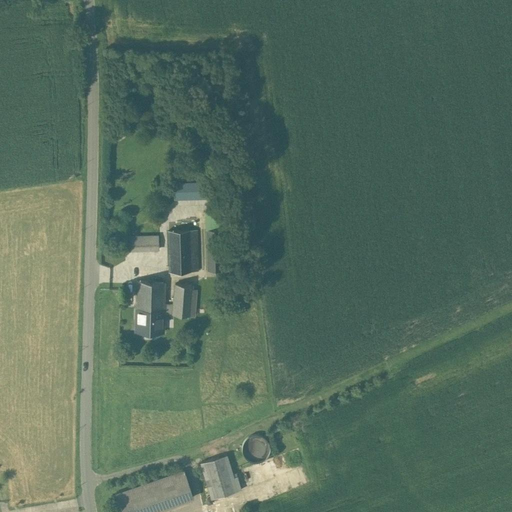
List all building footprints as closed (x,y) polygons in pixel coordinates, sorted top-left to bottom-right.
[(206,197),(205,182),(173,183),(173,198),(206,197)] [(220,228),(206,229),(207,270),(222,269),(220,228)] [(196,229),(167,230),(169,271),(197,270),(196,229)] [(158,235),(124,237),(125,250),(158,248),(158,235)] [(165,281),(138,281),(136,330),(163,331),(164,311),(164,302),(165,281)] [(174,303),(164,302),(164,311),(173,312),(173,314),(190,315),(192,284),(175,283),(174,303)] [(262,434),(255,432),(251,433),(246,436),(243,440),(242,444),(242,450),(244,455),(248,459),(253,461),(260,461),(265,458),(269,454),(270,447),(270,442),(267,437),(262,434)] [(227,453),(201,461),(212,497),(241,488),(237,474),(233,476),(227,453)] [(184,469),(116,494),(122,511),(148,511),(193,496),(184,469)]
